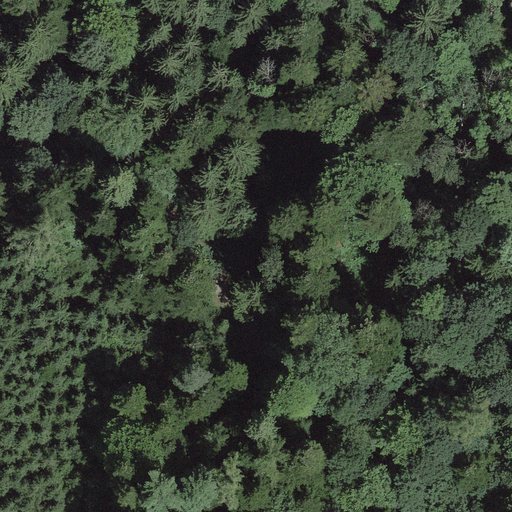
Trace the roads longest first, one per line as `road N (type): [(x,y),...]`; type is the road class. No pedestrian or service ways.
road 1 (track): [(0,132),(92,158),(183,243),(309,413),(340,511)]
road 2 (track): [(0,130),(51,102),(76,0)]
